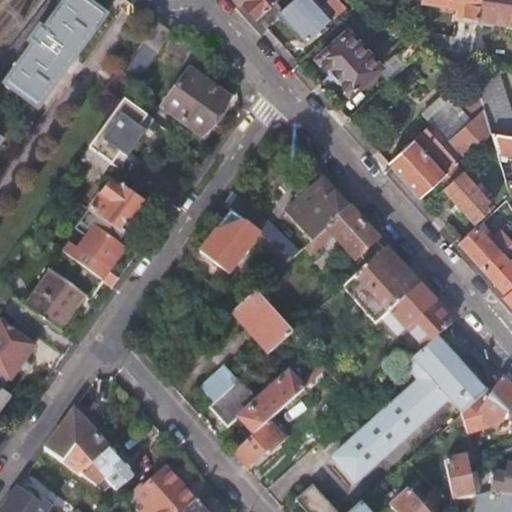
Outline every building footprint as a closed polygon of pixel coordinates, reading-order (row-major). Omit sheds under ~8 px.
[(106,20),(78,0),(69,0),(44,35),(40,32),(29,47),(33,50),(5,88),(39,112),(106,20)] [(280,0),(239,0),(258,21),(276,4),(280,0)] [(276,4),(258,21),(265,30),(281,16),(306,44),(346,9),(337,0),(330,0),(325,5),(320,0),(315,0),(314,1),(313,0),(296,0),(283,11),(276,4)] [(421,0),(420,12),(455,18),(451,46),(415,40),(430,48),(470,70),(477,21),(480,0),(421,0)] [(511,0),(480,0),(477,21),(511,26),(511,0)] [(171,35),(156,24),(142,43),(148,46),(145,51),(149,55),(122,91),(128,95),(171,35)] [(347,33),(317,59),(329,73),(328,74),(337,85),(339,83),(350,96),(380,70),(347,33)] [(430,48),(415,40),(396,58),(406,69),(430,48)] [(230,98),(188,69),(161,108),(202,137),(230,98)] [(511,120),(497,72),(470,70),(474,81),(480,100),(484,113),(491,135),(511,138),(511,120)] [(480,100),(474,81),(445,102),(456,117),(480,100)] [(126,157),(152,121),(122,100),(88,149),(109,163),(127,176),(135,163),(126,157)] [(474,151),(491,135),(484,113),(449,146),(431,126),(388,165),(420,200),(439,182),(457,167),(474,151)] [(491,135),(474,151),(479,156),(494,143),(491,135)] [(511,138),(491,135),(494,143),(497,154),(511,156),(511,184),(506,183),(511,199),(511,198),(511,138)] [(102,173),(109,163),(88,149),(81,159),(102,173)] [(476,189),(457,167),(439,182),(475,223),(493,208),(479,192),(484,188),(481,185),(476,189)] [(347,208),(321,178),(283,212),(309,242),(325,227),(347,208)] [(147,207),(111,181),(89,210),(125,235),(147,207)] [(230,193),(221,205),(230,213),(248,227),(258,214),(230,193)] [(375,239),(347,208),(325,227),(353,258),(375,239)] [(248,227),(230,213),(200,252),(229,274),(258,234),(248,227)] [(103,282),(111,288),(118,278),(109,272),(125,249),(93,227),(77,250),(69,245),(62,254),(103,282)] [(500,255),(476,229),(460,244),(483,270),(500,255)] [(418,286),(384,248),(342,287),(376,324),(390,311),(418,286)] [(25,307),(46,325),(59,334),(83,298),(89,302),(103,282),(62,254),(25,307)] [(511,267),(500,255),(483,270),(511,302),(511,267)] [(451,323),(418,286),(390,311),(422,348),(451,323)] [(234,357),(246,371),(291,332),(254,291),(238,304),(253,321),(244,329),(255,342),(242,354),(240,352),(234,357)] [(38,336),(46,325),(25,307),(21,304),(10,317),(18,322),(38,336)] [(12,331),(34,347),(40,338),(38,336),(18,322),(12,331)] [(34,347),(12,331),(0,323),(0,374),(9,380),(34,347)] [(301,323),(291,332),(297,340),(308,331),(301,323)] [(476,382),(436,338),(405,365),(418,380),(332,458),(354,483),(449,398),(462,412),(483,393),(476,385),(476,382)] [(222,365),(199,386),(212,401),(235,381),(222,365)] [(212,401),(206,406),(225,428),(237,417),(251,434),(267,421),(325,371),(321,365),(298,385),(288,373),(256,400),(238,379),(235,381),(212,401)] [(511,402),(511,390),(500,377),(476,414),(494,427),(511,402)] [(88,416),(77,404),(43,450),(78,475),(108,448),(82,422),(88,416)] [(251,434),(231,453),(245,467),(265,449),(269,453),(284,439),(267,421),(251,434)] [(132,476),(108,448),(78,475),(95,486),(103,478),(115,491),(132,476)] [(463,457),(444,460),(445,467),(440,468),(442,476),(447,475),(452,500),(471,496),(463,457)] [(511,494),(511,465),(510,475),(477,471),(479,494),(491,490),(511,494)] [(163,469),(135,495),(149,511),(181,511),(193,502),(163,469)] [(305,511),(335,511),(311,485),(294,500),(305,511)] [(446,511),(454,505),(429,486),(418,503),(425,511),(446,511)] [(32,500),(16,489),(0,509),(0,511),(44,511),(49,505),(35,495),(32,500)] [(509,511),(511,494),(491,490),(479,494),(477,495),(474,511),(509,511)] [(425,511),(418,503),(407,491),(389,507),(393,511),(425,511)] [(202,511),(193,502),(181,511),(202,511)]
